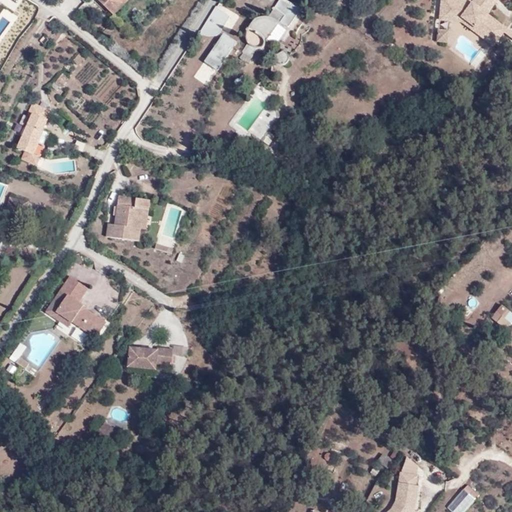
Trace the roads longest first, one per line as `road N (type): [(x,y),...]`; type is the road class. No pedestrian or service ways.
road 1 (residential): [(71,236),(152,85)]
road 2 (residential): [(152,85),(38,0)]
road 3 (residential): [(0,340),(71,236)]
